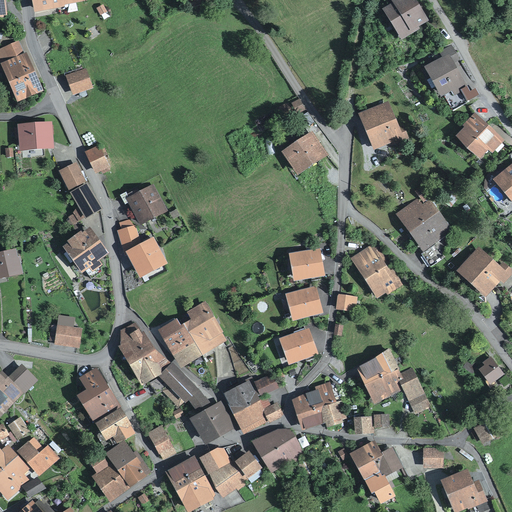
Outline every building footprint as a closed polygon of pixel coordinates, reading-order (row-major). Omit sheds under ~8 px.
[(77,0),(78,2),(85,1),(84,0),(36,0),(38,10),(51,7),(50,3),(67,0),(77,0)] [(188,0),(192,8),(211,0),(188,0)] [(417,27),(416,25),(425,20),(412,0),(393,0),(397,5),(387,11),(402,36),(417,27)] [(466,87),(463,81),(460,82),(450,64),(459,59),(452,46),(439,53),(444,60),(429,69),(442,93),(449,89),(452,94),(466,87)] [(8,73),(19,98),(38,89),(20,47),(7,53),(12,64),(8,65),(11,72),(8,73)] [(68,77),(74,92),(90,86),(84,71),(68,77)] [(500,141),(488,130),(490,128),(489,124),(494,119),(479,99),(469,107),(476,116),(467,126),(469,128),(462,136),(461,136),(466,140),(465,141),(475,150),(476,150),(481,154),(487,147),(491,151),(500,141)] [(293,103),(298,112),(305,109),(300,100),(293,103)] [(277,109),(283,119),(293,114),(288,104),(277,109)] [(405,138),(402,128),(397,130),(387,107),(364,117),(375,145),(398,135),(400,140),(405,138)] [(47,146),(46,141),(51,141),(50,135),(53,134),(52,125),(15,128),(16,138),(25,137),(26,147),(47,146)] [(296,161),(302,169),(320,156),(316,151),(320,148),(312,136),(285,154),(292,163),(296,161)] [(102,168),(104,172),(108,170),(102,157),(107,154),(103,147),(88,153),(96,171),(102,168)] [(264,164),(268,161),(267,159),(273,154),(270,150),(259,157),(264,164)] [(61,172),(69,188),(84,181),(76,165),(61,172)] [(511,170),(500,180),(511,194),(511,170)] [(153,189),(141,195),(136,186),(120,195),(125,204),(130,202),(141,221),(163,209),(153,189)] [(417,192),(423,201),(430,195),(423,186),(417,192)] [(86,187),(73,194),(80,205),(92,197),(86,187)] [(87,216),(99,209),(92,197),(80,205),(87,216)] [(411,207),(401,214),(412,230),(438,212),(430,202),(422,208),(420,205),(412,210),(411,207)] [(438,214),(438,213),(438,212),(412,230),(425,247),(449,230),(438,214)] [(134,227),(130,220),(120,223),(123,231),(134,227)] [(101,272),(100,264),(95,257),(102,252),(87,232),(67,246),(91,279),(101,272)] [(163,262),(152,241),(130,253),(141,274),(163,262)] [(422,254),(430,267),(445,257),(436,244),(422,254)] [(373,248),(355,259),(367,279),(367,278),(389,264),(378,248),(375,250),(373,248)] [(503,274),(507,277),(511,272),(503,265),(499,270),(479,251),(472,258),(470,256),(463,264),(466,265),(461,271),(486,293),(503,274)] [(311,281),(322,280),(317,252),(293,256),(297,278),(310,275),(311,281)] [(0,275),(19,271),(17,261),(15,261),(14,253),(0,256),(0,275)] [(388,292),(401,284),(389,264),(367,278),(367,279),(377,295),(386,289),(388,292)] [(313,319),(320,317),(313,290),(290,296),(296,317),(311,313),(313,319)] [(340,297),(339,308),(355,311),(355,299),(340,297)] [(213,335),(220,331),(204,305),(190,313),(195,321),(188,325),(184,318),(178,322),(188,341),(192,339),(200,352),(217,342),(213,335)] [(57,317),(56,324),(70,326),(71,318),(57,317)] [(192,339),(188,341),(178,322),(177,321),(174,322),(175,324),(171,326),(190,357),(200,352),(192,339)] [(122,345),(129,357),(129,358),(149,346),(135,323),(122,330),(122,345)] [(174,350),(181,362),(190,357),(171,326),(169,327),(167,325),(161,328),(168,340),(165,346),(169,352),(174,350)] [(59,327),(57,342),(77,345),(79,330),(59,327)] [(306,362),(316,358),(307,332),(284,341),(291,361),(304,356),(306,362)] [(157,353),(154,355),(149,346),(129,358),(144,382),(163,371),(161,367),(169,363),(157,353)] [(369,383),(398,369),(400,368),(396,358),(393,359),(388,350),(377,359),(377,358),(362,367),(369,383)] [(481,370),(490,382),(502,373),(490,358),(485,362),(488,365),(481,370)] [(170,385),(173,388),(184,378),(172,365),(161,376),(150,383),(157,394),(163,390),(170,385)] [(411,370),(400,375),(398,369),(369,383),(377,400),(406,386),(417,411),(429,405),(411,370)] [(91,390),(81,396),(92,413),(112,399),(114,398),(112,395),(110,396),(94,371),(83,378),(91,390)] [(21,395),(1,374),(0,375),(0,410),(13,397),(16,400),(21,395)] [(244,384),(226,393),(236,413),(257,402),(256,400),(262,397),(261,394),(265,392),(262,384),(257,386),(251,377),(242,380),(244,384)] [(186,400),(196,390),(184,378),(173,388),(170,385),(163,390),(173,400),(179,394),(186,400)] [(275,387),(272,379),(262,384),(265,392),(275,387)] [(297,402),(300,414),(334,403),(328,385),(322,386),(323,390),(308,395),(308,398),(297,402)] [(236,413),(244,429),(268,417),(265,411),(274,406),(273,405),(270,406),(265,396),(262,397),(256,400),(257,402),(236,413)] [(114,402),(116,401),(114,398),(112,399),(92,413),(89,415),(93,422),(97,420),(97,421),(117,408),(114,402)] [(346,417),(341,401),(334,403),(300,414),(305,426),(326,419),(328,426),(340,423),(339,419),(346,417)] [(224,415),(226,413),(221,404),(193,420),(204,440),(230,426),(224,415)] [(268,417),(270,421),(282,415),(277,405),(274,406),(265,411),(268,417)] [(133,434),(125,420),(127,419),(123,412),(121,413),(119,411),(99,424),(108,438),(113,434),(118,442),(133,434)] [(497,438),(502,435),(490,415),(475,427),(477,430),(473,433),(478,441),(482,438),(483,441),(495,435),(497,438)] [(355,418),(356,432),(372,430),(372,417),(355,418)] [(11,428),(18,438),(28,431),(21,421),(11,428)] [(160,428),(150,433),(155,442),(165,437),(160,428)] [(293,456),(296,460),(305,455),(300,446),(299,447),(291,431),(276,435),(270,439),(268,435),(256,440),(273,468),(293,456)] [(164,459),(174,454),(165,437),(155,442),(164,459)] [(35,440),(21,452),(29,461),(43,449),(35,440)] [(363,450),(354,455),(363,472),(375,465),(373,458),(381,454),(375,443),(367,447),(366,445),(361,448),(363,450)] [(54,454),(47,446),(43,449),(29,461),(40,474),(52,463),(49,459),(54,454)] [(107,450),(101,453),(110,468),(113,466),(127,485),(148,471),(135,453),(132,455),(125,446),(123,448),(122,446),(110,454),(107,450)] [(0,471),(16,457),(8,448),(2,452),(1,450),(0,450),(0,471)] [(204,459),(209,470),(228,459),(223,449),(204,459)] [(399,465),(390,449),(381,454),(373,458),(375,465),(377,465),(382,474),(399,465)] [(426,450),(426,466),(441,466),(441,450),(426,450)] [(90,461),(98,472),(108,466),(100,453),(90,461)] [(238,462),(249,476),(259,468),(248,454),(238,462)] [(17,472),(24,466),(16,457),(0,471),(0,487),(8,496),(25,481),(17,472)] [(190,460),(170,472),(176,483),(201,468),(196,460),(191,462),(190,460)] [(222,467),(230,477),(241,469),(235,461),(231,463),(222,467)] [(300,466),(305,475),(314,470),(308,461),(300,466)] [(382,501),(392,495),(382,474),(377,465),(375,465),(363,472),(374,492),(377,491),(382,501)] [(97,477),(111,496),(127,485),(113,466),(110,468),(97,477)] [(215,485),(216,486),(230,477),(222,467),(210,473),(215,485)] [(201,468),(176,483),(181,493),(191,488),(191,489),(206,480),(204,475),(201,468)] [(223,496),(247,478),(241,469),(230,477),(216,486),(223,496)] [(467,503),(470,511),(496,511),(491,498),(485,500),(480,490),(476,492),(473,485),(471,486),(466,475),(447,482),(458,507),(467,503)] [(25,487),(31,494),(43,488),(36,480),(25,487)] [(204,500),(202,496),(210,492),(206,480),(191,489),(191,488),(181,493),(189,509),(204,500)] [(24,511),(50,511),(47,508),(42,511),(39,511),(31,503),(23,510),(24,511)]
